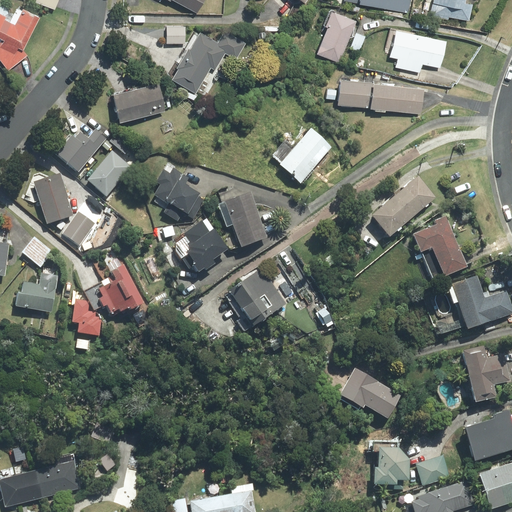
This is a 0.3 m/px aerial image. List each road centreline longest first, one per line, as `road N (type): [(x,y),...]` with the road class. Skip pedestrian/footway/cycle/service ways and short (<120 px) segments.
road 1 (unknown): [(199,283),(422,131),(490,111)]
road 2 (residential): [(0,140),(77,56),(94,0)]
